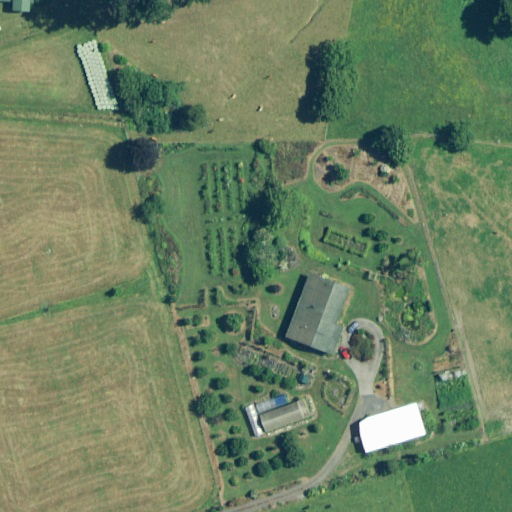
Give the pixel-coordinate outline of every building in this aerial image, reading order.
[(0,0),(0,1),(16,3),(15,12),(35,13),(35,0),(0,0)] [(13,7),(0,5),(0,13),(13,15),(13,7)] [(352,290),(311,275),(288,338),(335,355),(345,327),(339,324),(352,290)] [(288,394),(256,405),(259,412),(290,401),(288,394)] [(309,418),(303,401),(262,416),(268,433),(309,418)] [(369,453),(431,434),(423,405),(360,423),(369,453)] [(263,434),(253,407),(246,409),(256,437),(263,434)]
